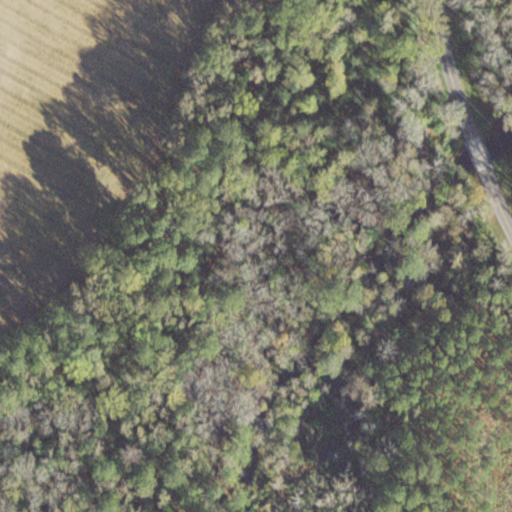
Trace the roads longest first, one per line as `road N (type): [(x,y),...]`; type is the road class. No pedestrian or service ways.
road 1 (residential): [(0,303),(50,275),(145,147),(208,0)]
road 2 (residential): [(511,224),(437,0)]
